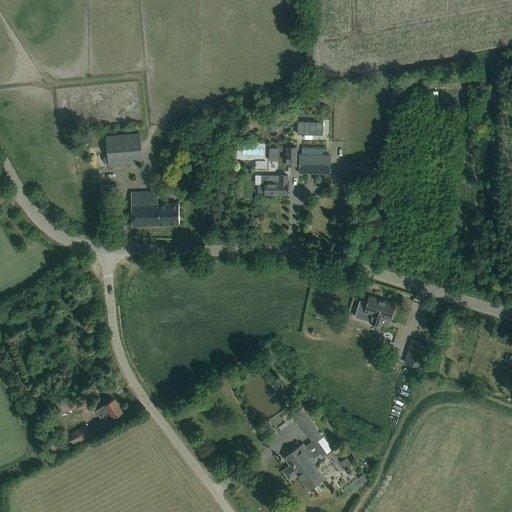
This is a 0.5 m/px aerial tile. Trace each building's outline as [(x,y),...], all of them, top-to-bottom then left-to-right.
[(229,98),(200,107),(205,123),(234,114),(229,98)] [(305,134),(313,134),(322,134),(323,122),(298,121),(298,134),(305,134)] [(189,131),(182,132),(185,147),(193,146),(189,131)] [(107,153),(108,167),(142,164),(140,134),(105,137),(107,153)] [(269,147),(269,160),(278,161),(278,147),(269,147)] [(296,166),(297,148),(286,147),(286,166),(296,166)] [(299,155),(299,173),(329,174),(330,156),(299,155)] [(275,175),(272,175),(261,175),(261,185),(258,185),(258,193),(265,193),(265,195),(288,195),(288,185),(288,182),(288,176),(279,175),(279,178),(275,178),(275,175)] [(113,186),(100,186),(100,194),(113,194),(113,186)] [(157,191),(141,192),(131,192),(132,226),(179,224),(179,203),(158,204),(157,191)] [(357,309),(355,316),(370,321),(381,325),(383,317),(390,319),(395,304),(369,296),(368,301),(367,301),(367,302),(360,300),(357,309)] [(384,331),(381,339),(387,341),(385,346),(391,347),(395,335),(384,331)] [(12,339),(16,347),(24,343),(20,335),(12,339)] [(412,339),(404,363),(421,368),(429,344),(412,339)] [(100,418),(109,412),(113,418),(123,412),(114,399),(105,405),(95,411),(100,418)] [(297,475),(308,490),(324,479),(309,459),(312,457),(313,458),(320,453),(322,456),(332,449),(302,407),(293,414),(312,442),(305,447),(302,444),(284,457),(290,466),(283,471),(289,480),(297,475)] [(73,446),(90,437),(86,429),(69,439),(73,446)] [(335,448),(339,445),(329,432),(325,436),(335,448)] [(350,511),(355,502),(350,500),(345,508),(350,511)]
